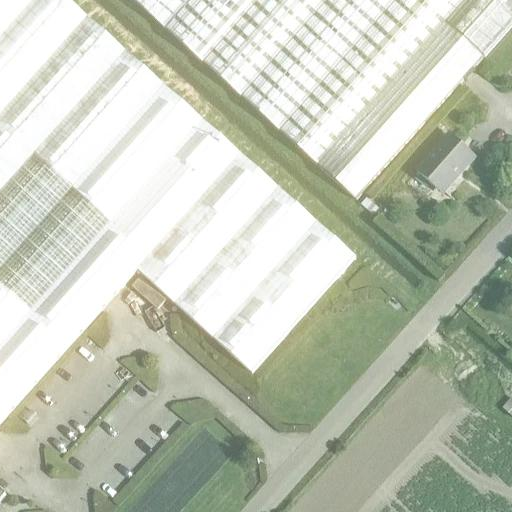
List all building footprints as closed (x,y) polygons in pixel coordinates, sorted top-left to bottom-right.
[(67,0),(0,0),(0,425),(138,272),(253,373),(356,258),(279,189),(240,155),(67,0)] [(511,0),(131,0),(357,202),(483,60),(511,27),(511,0)] [(443,194),(473,160),(449,139),(419,172),(443,194)] [(373,217),(379,210),(367,198),(360,205),(373,217)] [(340,280),(346,285),(363,265),(358,261),(340,280)] [(132,288),(158,310),(166,301),(140,279),(132,288)] [(511,399),(503,409),(511,417),(511,399)]
